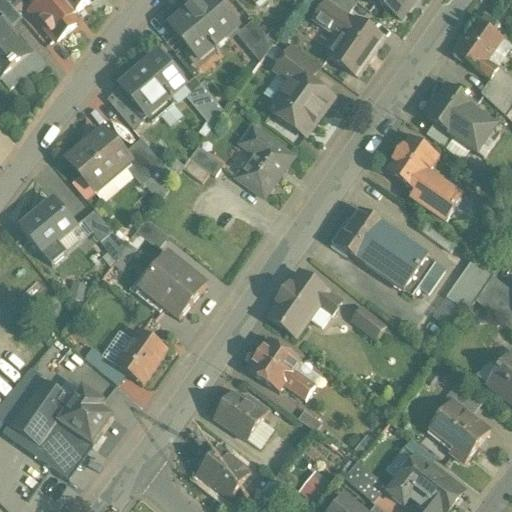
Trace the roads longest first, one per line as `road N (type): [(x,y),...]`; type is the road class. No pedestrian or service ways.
road 1 (tertiary): [(464,0),(135,471)]
road 2 (residential): [(0,196),(143,0)]
